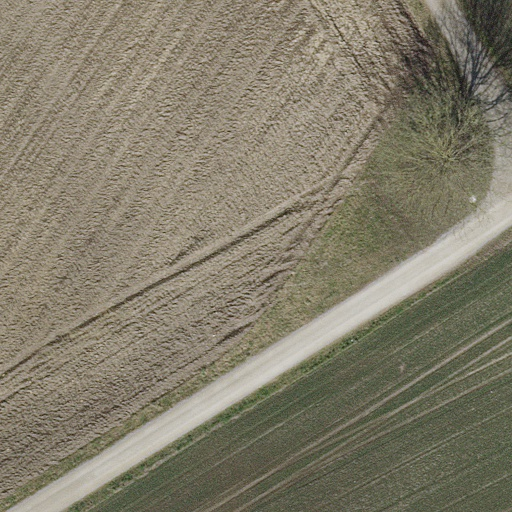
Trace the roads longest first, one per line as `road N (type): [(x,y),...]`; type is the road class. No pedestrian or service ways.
road 1 (track): [(31,511),(511,197)]
road 2 (track): [(511,135),(435,0)]
